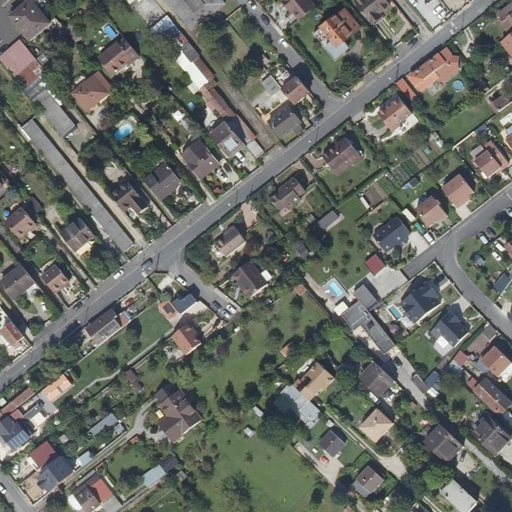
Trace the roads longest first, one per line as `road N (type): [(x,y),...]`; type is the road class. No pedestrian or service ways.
road 1 (residential): [(164,256),(340,116)]
road 2 (residential): [(0,384),(164,256)]
road 3 (residential): [(511,192),(454,237),(447,255),(452,273),(511,332)]
road 4 (residential): [(340,116),(487,0)]
road 5 (unknown): [(164,256),(135,235),(39,119)]
road 6 (unknown): [(427,511),(341,427),(329,408),(332,390)]
road 7 (residential): [(340,116),(244,0)]
